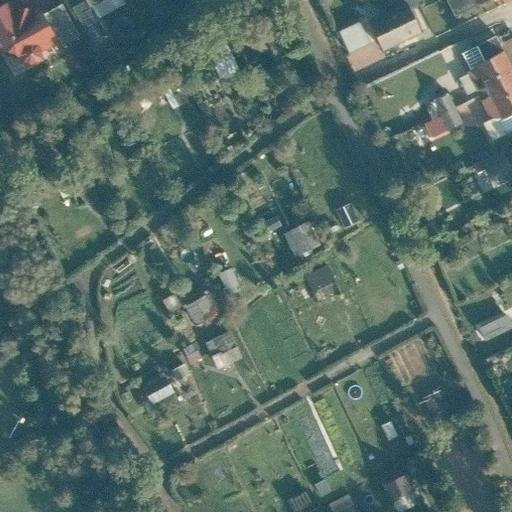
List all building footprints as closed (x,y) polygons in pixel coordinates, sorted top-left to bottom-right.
[(53,44),(38,17),(33,8),(32,10),(15,8),(10,0),(0,5),(0,53),(12,57),(18,64),(53,44)] [(405,4),(408,9),(417,4),(415,0),(376,0),(383,14),(405,4)] [(486,0),(445,0),(453,16),(486,0)] [(84,2),(71,9),(88,41),(102,33),(84,2)] [(77,35),(60,4),(38,17),(53,44),(55,47),(77,35)] [(383,14),(368,21),(382,51),(419,33),(408,9),(405,4),(383,14)] [(359,21),(338,31),(348,52),(369,42),(359,21)] [(466,50),(486,94),(511,81),(511,67),(497,35),(466,50)] [(511,81),(486,94),(505,133),(511,130),(511,81)] [(461,123),(447,94),(432,102),(427,110),(431,120),(425,123),(432,138),(461,123)] [(511,173),(505,159),(486,168),(494,185),(511,176),(511,173)] [(289,230),(302,257),(321,248),(308,221),(289,230)] [(335,263),(312,272),(319,288),(341,278),(335,263)] [(203,323),(226,309),(216,291),(192,304),(203,323)] [(511,327),(506,315),(479,328),(485,341),(511,328),(511,327)] [(211,340),(224,365),(249,353),(236,327),(211,340)] [(174,371),(151,385),(164,407),(187,393),(174,371)] [(438,420),(461,413),(452,386),(429,394),(438,420)] [(396,499),(423,489),(413,462),(385,473),(396,499)] [(231,511),(248,511),(242,500),(228,507),(231,511)]
